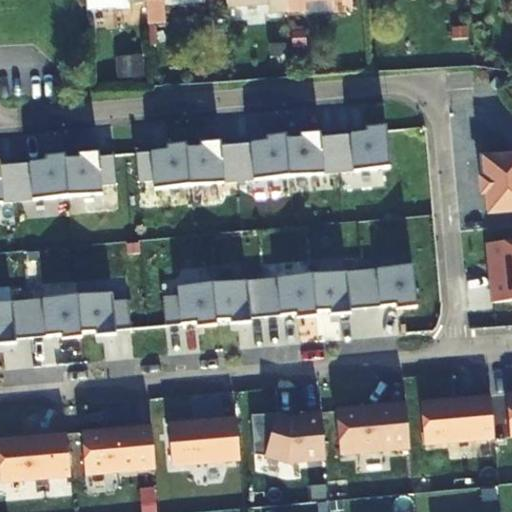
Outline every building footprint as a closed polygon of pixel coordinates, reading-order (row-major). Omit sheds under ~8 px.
[(144,8),(143,0),(84,0),(86,19),(120,18),(119,9),(144,8)] [(164,28),(162,10),(161,0),(204,0),(204,4),(224,3),(224,0),(143,0),(144,8),(145,28),(164,28)] [(205,8),(204,4),(204,0),(161,0),(162,10),(205,8)] [(224,0),(224,3),(225,13),(271,10),(271,19),(287,18),(285,0),(224,0)] [(342,0),(285,0),(287,18),(305,18),(305,7),(343,5),(342,0)] [(117,79),(143,78),(142,58),(117,59),(117,79)] [(324,129),(324,99),(302,99),(302,129),(324,129)] [(372,134),(372,138),(334,141),(338,179),(388,175),(385,133),(372,134)] [(338,179),(334,141),(319,143),(319,139),(306,140),(306,144),(284,146),(288,183),(338,179)] [(284,146),(284,142),(272,143),(273,147),(234,150),(238,188),(288,183),(284,146)] [(238,188),(234,150),(219,151),(219,148),(206,149),(207,152),(185,154),(188,192),(238,188)] [(185,154),(184,151),(172,152),(173,155),(134,159),(137,188),(152,187),(153,195),(188,192),(185,154)] [(511,157),(484,161),(486,180),(482,180),(484,195),(488,194),(490,216),(511,213),(511,157)] [(97,158),(84,159),(85,163),(63,165),(66,203),(101,200),(100,191),(116,190),(113,161),(97,162),(97,158)] [(51,162),(51,166),(13,169),(16,207),(66,203),(63,165),(63,161),(51,162)] [(0,208),(16,207),(13,169),(0,170),(0,208)] [(511,306),(511,246),(490,248),(492,277),(489,278),(491,308),(511,306)] [(361,277),(364,315),(402,311),(403,315),(415,314),(412,273),(361,277)] [(364,315),(361,277),(311,281),(314,319),(336,317),(336,321),(349,320),(349,316),(364,315)] [(314,319),(311,281),(261,285),(264,323),(302,320),(302,324),(315,323),(314,319)] [(264,323),(261,285),(211,290),(215,328),(236,326),(236,330),(249,328),(249,325),(264,323)] [(215,332),(215,328),(211,290),(185,292),(189,330),(202,329),(202,333),(215,332)] [(185,292),(176,293),(177,301),(161,303),(163,332),(189,330),(185,292)] [(111,307),(110,299),(76,302),(79,340),(101,338),(102,341),(114,340),(114,337),(129,335),(127,306),(111,307)] [(76,302),(26,306),(30,344),(67,341),(68,344),(80,343),(79,340),(76,302)] [(30,344),(26,306),(0,308),(0,346),(1,346),(2,350),(14,349),(14,345),(30,344)] [(493,445),(489,401),(420,407),(423,451),(493,445)] [(408,455),(405,410),(335,416),(339,461),(408,455)] [(324,466),(320,419),(302,421),(302,424),(290,425),(275,420),(263,463),(286,469),(324,466)] [(239,467),(235,423),(167,429),(171,473),(239,467)] [(154,475),(150,431),(80,437),(84,481),(154,475)] [(0,489),(69,483),(65,439),(0,444),(0,489)]
